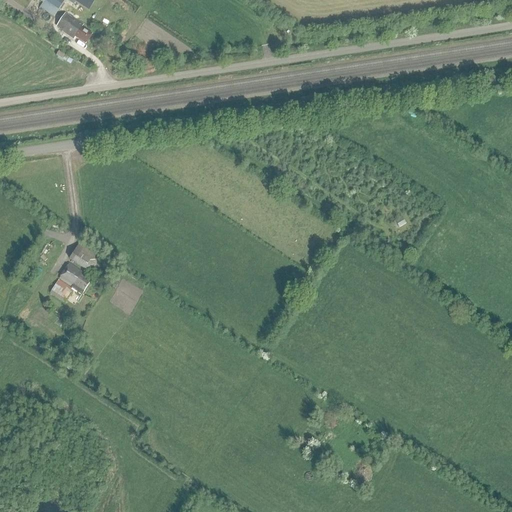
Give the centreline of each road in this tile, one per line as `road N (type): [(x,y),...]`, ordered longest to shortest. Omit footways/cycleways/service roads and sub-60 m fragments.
road 1 (unclassified): [(0,103),(511,25)]
road 2 (unclassified): [(0,156),(511,79)]
